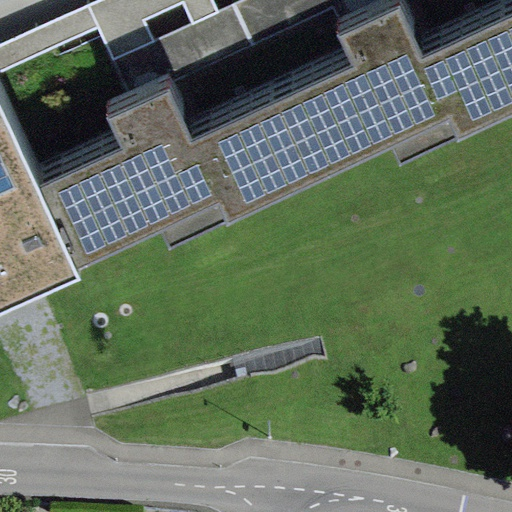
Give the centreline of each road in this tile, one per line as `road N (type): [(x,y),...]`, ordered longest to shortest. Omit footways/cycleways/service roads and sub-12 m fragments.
road 1 (residential): [(277,507),(211,488),(0,478)]
road 2 (residential): [(418,511),(365,500),(277,507)]
